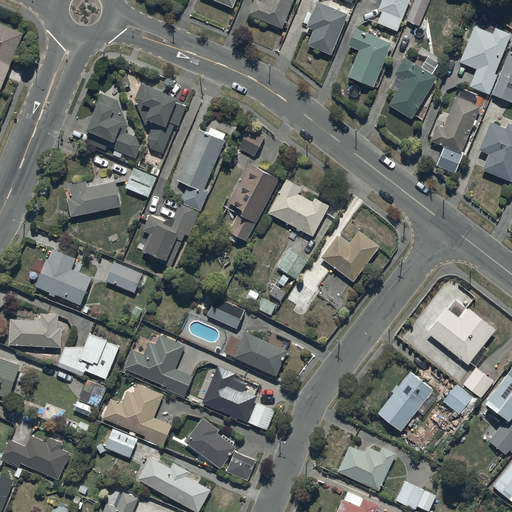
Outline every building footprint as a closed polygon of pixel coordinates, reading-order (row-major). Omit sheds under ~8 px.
[(212,0),(232,8),(235,0),(212,0)] [(258,0),(255,0),(249,14),(282,28),(294,0),(266,0),(265,3),(258,0)] [(381,0),(378,9),(382,11),(378,22),(397,30),(408,0),(381,0)] [(414,0),(406,21),(420,26),(430,0),(414,0)] [(313,30),(307,45),(332,55),(348,15),(316,2),(306,27),(313,30)] [(0,89),(24,31),(0,21),(0,89)] [(474,26),(459,62),(477,69),(470,86),(489,94),(497,75),(495,74),(511,34),(495,27),(492,34),(474,26)] [(391,43),(356,29),(349,46),(359,50),(348,77),(374,87),(391,43)] [(511,52),(509,51),(492,94),(511,103),(511,101),(511,52)] [(395,74),(399,76),(392,87),(398,91),(389,105),(411,119),(438,77),(406,57),(395,74)] [(162,153),(174,124),(178,126),(186,106),(175,101),(176,98),(141,83),(134,99),(144,124),(152,127),(147,138),(151,149),(162,153)] [(106,147),(135,158),(140,146),(136,137),(124,133),(127,126),(116,100),(100,94),(85,131),(88,133),(85,142),(105,150),(106,147)] [(480,105),(456,96),(445,126),(438,123),(431,140),(444,145),(437,166),(455,173),(463,153),(461,153),(480,105)] [(511,182),(511,179),(511,125),(507,123),(505,128),(490,122),(478,150),(488,154),(482,170),(511,182)] [(264,135),(247,127),(237,148),(255,156),(264,135)] [(208,192),(204,190),(225,141),(223,140),(226,134),(211,128),(208,134),(199,130),(177,181),(187,185),(180,202),(199,211),(200,211),(208,192)] [(240,209),(228,233),(231,234),(228,239),(236,244),(239,238),(246,242),(278,179),(248,163),(228,202),(240,209)] [(134,168),(125,188),(148,197),(156,178),(134,168)] [(269,213),(313,237),(329,206),(315,199),(313,203),(298,195),(301,188),(286,180),(269,213)] [(67,199),(71,217),(121,206),(115,181),(87,187),(86,181),(69,185),(71,198),(67,199)] [(199,211),(180,202),(173,219),(164,221),(149,215),(142,231),(150,234),(142,251),(156,257),(155,260),(171,266),(184,234),(189,236),(199,211)] [(321,258),(353,282),(379,246),(359,232),(349,245),(337,236),(321,258)] [(46,256),(35,283),(80,302),(92,275),(71,266),(76,256),(53,246),(48,257),(46,256)] [(289,249),(277,267),(296,279),(308,261),(289,249)] [(114,260),(106,279),(134,290),(142,271),(114,260)] [(289,278),(283,275),(278,283),(283,287),(289,278)] [(315,292),(298,281),(287,298),(288,299),(283,306),(293,312),(297,305),(304,309),(315,292)] [(286,293),(274,286),(269,294),(281,301),(286,293)] [(259,294),(251,290),(246,299),(254,303),(259,294)] [(207,313),(237,326),(245,308),(215,295),(207,313)] [(256,308),(271,315),(276,304),(261,297),(256,308)] [(427,330),(468,362),(495,327),(468,306),(460,316),(446,306),(427,330)] [(10,317),(9,342),(60,345),(61,326),(57,326),(58,312),(40,311),(40,318),(10,317)] [(245,330),(234,355),(276,374),(288,349),(245,330)] [(85,368),(106,376),(119,344),(89,332),(83,345),(65,344),(57,364),(83,374),(85,368)] [(166,388),(184,395),(193,374),(175,366),(184,343),(159,333),(155,343),(149,340),(144,352),(132,348),(124,367),(167,385),(166,388)] [(0,392),(9,395),(20,362),(0,355),(0,392)] [(202,400),(246,419),(257,394),(244,388),(247,381),(234,375),(236,371),(218,363),(202,400)] [(511,365),(486,399),(509,417),(511,412),(511,365)] [(463,382),(481,396),(494,380),(476,366),(463,382)] [(378,411),(401,429),(433,388),(410,370),(378,411)] [(107,385),(87,378),(79,399),(99,407),(107,385)] [(144,437),(163,444),(172,423),(154,416),(163,392),(137,382),(133,391),(127,389),(122,401),(110,397),(102,416),(145,434),(144,437)] [(456,382),(443,400),(459,412),(473,395),(456,382)] [(95,407),(77,399),(73,409),(91,416),(95,407)] [(256,401),(248,420),(267,428),(275,408),(256,401)] [(203,416),(185,440),(220,466),(236,445),(216,431),(219,428),(203,416)] [(511,420),(507,416),(489,440),(506,453),(509,449),(511,451),(511,420)] [(105,446),(130,456),(138,437),(113,427),(105,446)] [(447,434),(441,430),(426,450),(432,455),(447,434)] [(10,438),(1,456),(19,464),(21,461),(58,477),(69,451),(60,447),(62,441),(49,436),(47,441),(31,434),(26,445),(10,438)] [(338,470),(379,489),(396,452),(382,445),(379,451),(367,445),(364,451),(350,444),(338,470)] [(235,450),(227,470),(248,478),(256,458),(235,450)] [(138,477),(198,511),(211,488),(186,474),(189,469),(173,460),(170,466),(150,455),(138,477)] [(511,461),(493,485),(509,498),(511,494),(511,461)] [(0,511),(14,478),(0,472),(0,511)] [(424,489),(405,480),(396,499),(415,507),(424,489)] [(417,504),(429,509),(436,494),(425,488),(417,504)] [(102,511),(131,511),(139,497),(123,490),(116,505),(107,501),(102,511)] [(335,511),(376,511),(375,511),(379,503),(364,496),(360,504),(342,496),(335,511)]
